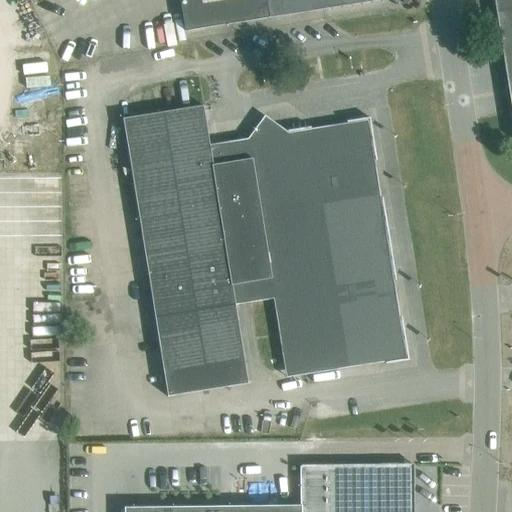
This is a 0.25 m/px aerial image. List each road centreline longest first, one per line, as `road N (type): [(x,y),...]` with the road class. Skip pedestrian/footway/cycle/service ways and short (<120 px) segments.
road 1 (unknown): [(487,385),(245,407),(140,405),(128,387),(109,191)]
road 2 (unknown): [(456,72),(250,108),(237,102),(229,81),(238,60),(450,31)]
road 3 (unclassified): [(485,511),(478,214)]
road 4 (unclassified): [(478,214),(446,0)]
